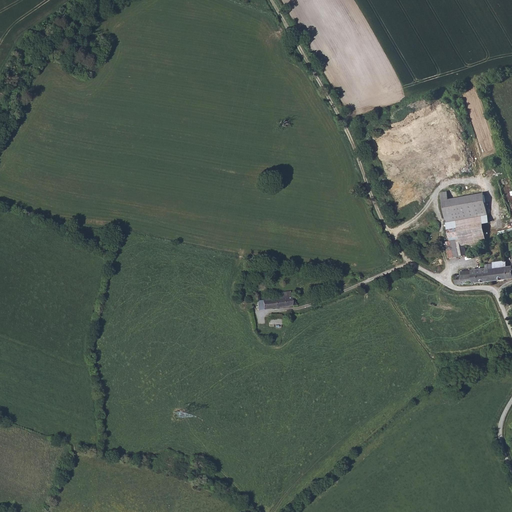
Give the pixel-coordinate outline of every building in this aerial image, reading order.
[(440,177),(447,175),(442,159),(435,161),(440,177)] [(441,217),(442,217),(450,216),(446,199),(445,192),(438,193),(439,198),(438,198),(441,217)] [(442,217),(447,242),(461,240),(462,248),(476,245),(475,243),(483,241),(480,224),(486,223),(481,193),(446,199),(450,216),(442,217)] [(463,256),(462,248),(461,240),(447,242),(445,243),(447,259),(463,256)] [(488,270),(489,281),(511,279),(511,277),(511,276),(511,265),(507,266),(508,269),(503,269),(502,263),(501,263),(490,265),(490,270),(488,270)] [(454,276),(455,285),(489,281),(488,270),(490,270),(490,265),(483,266),(483,270),(457,272),(458,276),(454,276)] [(283,299),(258,301),(258,303),(259,309),(297,306),(297,305),(296,298),(293,298),(293,294),(283,295),(283,299)]
